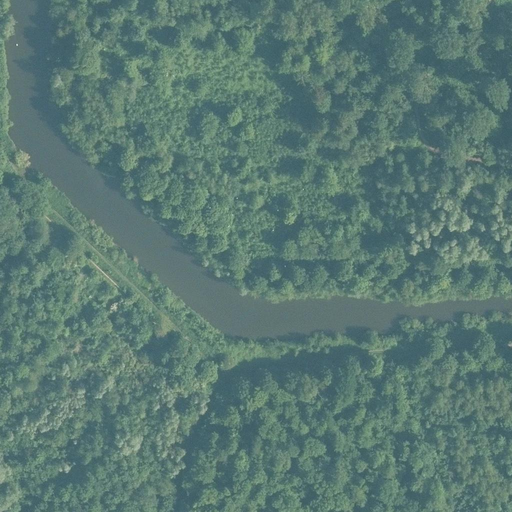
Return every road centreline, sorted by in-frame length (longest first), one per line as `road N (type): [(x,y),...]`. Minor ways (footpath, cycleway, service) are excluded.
road 1 (track): [(511,274),(279,276),(258,284),(92,131),(215,198),(409,144),(434,134),(412,61),(415,34),(476,13),(484,0)]
road 2 (track): [(220,374),(245,382),(347,361),(396,360)]
road 3 (track): [(183,511),(220,374)]
